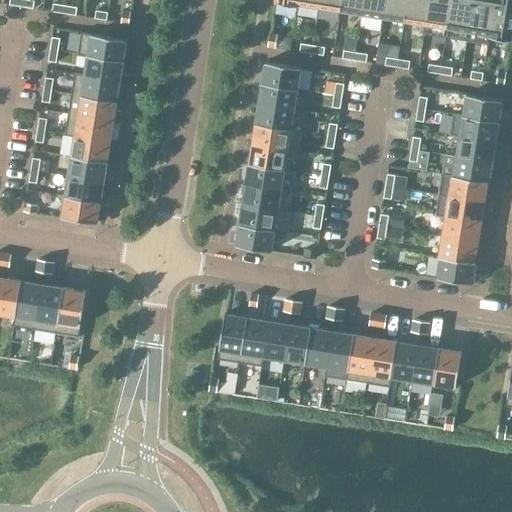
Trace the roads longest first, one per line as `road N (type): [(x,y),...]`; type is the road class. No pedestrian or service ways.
road 1 (residential): [(163,258),(511,315)]
road 2 (residential): [(203,0),(163,258)]
road 3 (residential): [(0,230),(163,258)]
road 4 (residential): [(149,346),(102,486)]
road 5 (residential): [(146,491),(149,346)]
